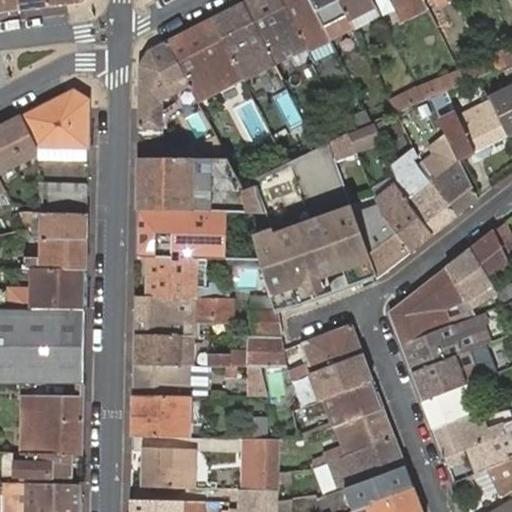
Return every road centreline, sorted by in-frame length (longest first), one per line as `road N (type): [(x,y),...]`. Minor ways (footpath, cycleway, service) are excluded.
road 1 (residential): [(119,58),(106,511)]
road 2 (residential): [(360,307),(439,511)]
road 3 (residential): [(511,197),(360,307)]
road 4 (residential): [(0,99),(85,58),(119,58)]
